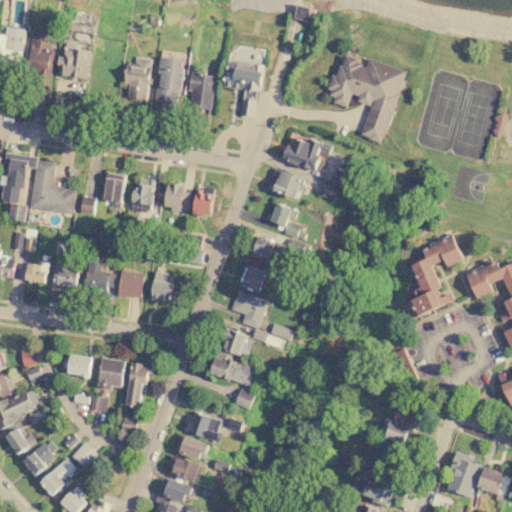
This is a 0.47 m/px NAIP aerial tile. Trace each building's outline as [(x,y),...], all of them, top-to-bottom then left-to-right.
[(294,17),(307,20),(310,8),(297,5),(294,17)] [(0,33),(5,34),(6,25),(25,28),(18,73),(14,72),(12,80),(0,78),(0,33)] [(32,29),(46,31),(45,39),(51,40),(50,52),(53,53),(49,84),(24,81),(32,29)] [(66,45),(91,48),(87,78),(61,74),(66,45)] [(160,55),(186,59),(181,94),(176,93),(174,105),(153,102),(160,55)] [(381,143),(406,71),(369,58),(366,67),(362,66),(363,63),(358,62),(359,59),(347,55),(343,65),(340,64),(336,76),(332,74),(327,88),(331,90),(329,94),(335,96),(333,102),(347,106),(352,92),(359,95),(357,101),(369,105),(371,100),(373,101),(361,135),(368,137),(368,139),(381,143)] [(137,57),(152,60),(146,99),(129,96),(130,88),(124,87),(128,61),(136,63),(137,57)] [(228,59),(263,66),(254,117),(239,115),(244,89),(223,85),(228,59)] [(191,71),(219,76),(213,111),(189,107),(192,91),(188,91),(191,71)] [(497,137),(493,130),(496,128),(494,125),(497,123),(493,117),(503,111),(509,121),(503,125),(505,127),(502,128),(504,133),(497,137)] [(310,138),(332,146),(329,155),(321,152),(314,169),(283,158),(289,143),(297,147),(300,138),(309,142),(310,138)] [(0,184),(5,151),(38,156),(37,160),(36,167),(28,166),(25,188),(21,187),(19,202),(2,199),(4,184),(0,184)] [(37,160),(56,163),(52,187),(76,190),(72,214),(30,208),(37,160)] [(354,173),(336,167),(330,182),(348,189),(354,173)] [(282,170),(302,178),(294,198),(268,188),(272,177),(278,179),(282,170)] [(108,172),(125,175),(121,208),(111,207),(111,201),(104,200),(108,172)] [(141,177),(155,180),(156,186),(152,211),(149,211),(148,213),(130,210),(133,188),(137,189),(138,183),(141,177)] [(338,185),(324,181),(320,196),(334,200),(338,185)] [(185,184),(184,191),(191,192),(189,208),(180,207),(179,211),(170,210),(170,207),(164,206),(168,183),(170,182),(185,184)] [(196,188),(199,188),(199,192),(213,194),(210,214),(204,213),(204,217),(196,216),(197,213),(193,212),(196,188)] [(80,212),(94,213),(95,197),(82,196),(80,212)] [(27,204),(12,202),(10,218),(25,220),(27,204)] [(283,232),(304,239),(308,225),(294,221),(297,209),(276,202),(270,220),(285,225),(283,232)] [(203,236),(190,232),(187,244),(200,247),(203,236)] [(24,249),(33,250),(35,236),(26,235),(24,249)] [(259,235),(286,245),(280,262),(252,252),(259,235)] [(411,300),(418,315),(450,301),(448,295),(441,298),(437,289),(441,287),(431,266),(444,260),(447,266),(462,259),(452,237),(422,250),(426,258),(412,264),(420,280),(417,281),(423,295),(411,300)] [(0,248),(2,249),(1,256),(2,255),(6,255),(9,257),(16,258),(13,278),(0,275),(0,248)] [(89,255),(103,257),(101,271),(116,274),(114,286),(109,285),(108,292),(84,288),(89,255)] [(29,261),(41,263),(42,262),(50,263),(46,284),(26,280),(29,261)] [(61,261),(81,264),(78,287),(57,284),(61,261)] [(467,275),(478,298),(493,291),(489,284),(503,278),(511,298),(502,302),(506,312),(499,316),(503,323),(511,318),(511,262),(499,269),(496,262),(467,275)] [(248,264),(267,271),(259,291),(240,284),(248,264)] [(122,268),(146,272),(142,297),(119,293),(122,268)] [(155,270),(168,272),(167,281),(174,282),(173,290),(179,291),(177,303),(151,299),(155,270)] [(230,309),(238,289),(268,300),(258,329),(241,322),(244,314),(230,309)] [(270,332),(290,339),(294,329),(273,322),(270,332)] [(226,326),(248,335),(240,354),(223,348),(228,335),(224,331),(226,326)] [(280,347),(283,338),(255,328),(252,337),(280,347)] [(511,328),(503,332),(511,350),(511,349),(511,380),(505,384),(501,375),(494,378),(498,387),(493,389),(500,404),(508,401),(510,405),(511,404),(511,328)] [(38,364),(34,347),(20,350),(23,366),(38,364)] [(403,349),(418,382),(409,386),(394,353),(403,349)] [(72,353),(93,356),(89,377),(68,373),(68,369),(63,368),(65,357),(71,358),(72,353)] [(217,354),(257,368),(250,386),(210,371),(217,354)] [(103,356),(127,359),(123,386),(113,384),(113,388),(99,386),(103,356)] [(133,360),(144,362),(144,365),(148,365),(147,374),(149,374),(146,391),(143,391),(140,407),(127,405),(133,360)] [(30,383),(43,378),(39,366),(26,370),(30,383)] [(0,374),(7,372),(14,389),(0,394),(0,374)] [(255,393),(240,388),(235,403),(250,408),(255,393)] [(0,424),(0,402),(27,391),(34,407),(22,413),(24,417),(1,427),(0,424)] [(91,408),(106,410),(108,397),(92,395),(91,408)] [(45,417),(41,408),(28,415),(32,423),(45,417)] [(196,412),(218,420),(214,431),(223,434),(220,443),(184,430),(189,415),(194,417),(196,412)] [(137,420),(124,416),(120,431),(133,434),(137,420)] [(226,426),(240,431),(243,421),(229,417),(226,426)] [(385,437),(403,443),(409,426),(391,419),(385,437)] [(18,428),(25,439),(32,434),(37,441),(18,454),(6,436),(18,428)] [(79,439),(73,432),(64,441),(70,447),(79,439)] [(186,435),(205,441),(198,460),(179,453),(186,435)] [(24,460),(44,442),(46,445),(51,441),(57,448),(52,452),(54,454),(45,462),(48,465),(36,475),(24,460)] [(98,453),(85,441),(71,455),(85,468),(98,453)] [(454,468),(447,489),(468,496),(481,461),(455,451),(450,467),(454,468)] [(172,454),(200,464),(194,481),(166,471),(172,454)] [(67,457),(77,467),(72,472),(74,474),(70,477),(68,475),(63,479),(66,482),(52,495),(40,482),(67,457)] [(511,477),(485,466),(476,487),(503,498),(511,477)] [(393,489),(362,477),(356,492),(387,504),(393,489)] [(170,478),(190,485),(184,501),(164,494),(170,478)] [(73,488),(87,501),(76,511),(72,511),(61,501),(73,488)] [(151,511),(156,499),(179,507),(177,511),(151,511)] [(88,511),(92,502),(100,505),(102,500),(112,504),(108,511),(88,511)] [(374,511),(376,508),(363,503),(359,511),(374,511)]
